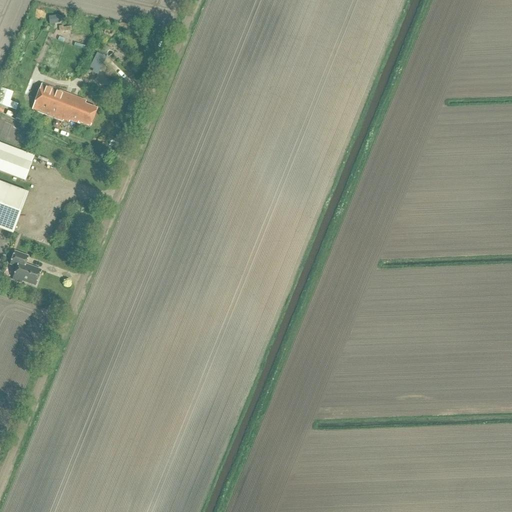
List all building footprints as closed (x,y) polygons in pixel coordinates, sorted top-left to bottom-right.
[(58,17),(49,18),(49,25),(59,24),(58,17)] [(97,54),(90,69),(93,71),(99,73),(106,59),(97,54)] [(37,97),(93,119),(97,110),(84,105),(86,102),(41,85),(37,97)] [(0,104),(16,109),(18,103),(9,101),(12,92),(0,88),(0,104)] [(78,123),(90,128),(93,119),(37,97),(32,110),(63,122),(63,121),(69,123),(69,122),(77,125),(78,123)] [(0,172),(24,182),(31,164),(0,152),(0,172)] [(0,228),(13,233),(27,195),(0,185),(0,228)] [(28,258),(14,253),(9,266),(16,268),(12,281),(21,284),(21,282),(35,287),(41,271),(25,265),(28,258)]
